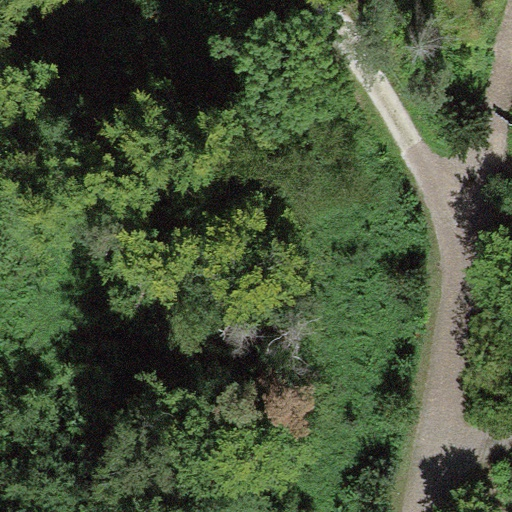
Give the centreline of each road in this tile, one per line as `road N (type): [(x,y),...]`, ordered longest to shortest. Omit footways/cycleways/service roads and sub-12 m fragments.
road 1 (track): [(305,0),(426,175),(443,239)]
road 2 (track): [(426,511),(451,324),(443,239)]
